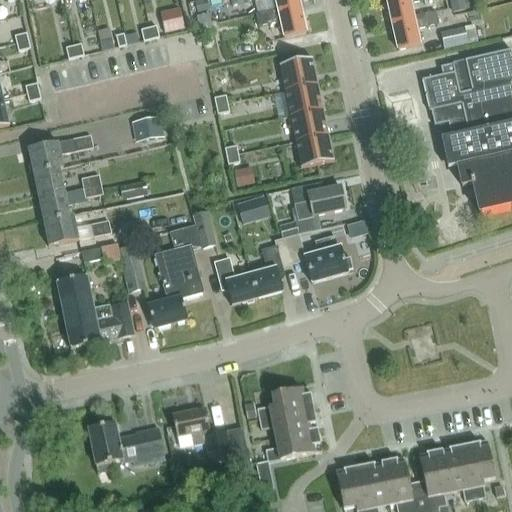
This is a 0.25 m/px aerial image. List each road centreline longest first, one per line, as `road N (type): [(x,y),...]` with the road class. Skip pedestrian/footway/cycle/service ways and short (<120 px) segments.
road 1 (residential): [(346,320),(370,408),(497,389),(510,365),(489,279)]
road 2 (residential): [(23,396),(228,355),(346,320)]
road 3 (residential): [(396,283),(336,0)]
